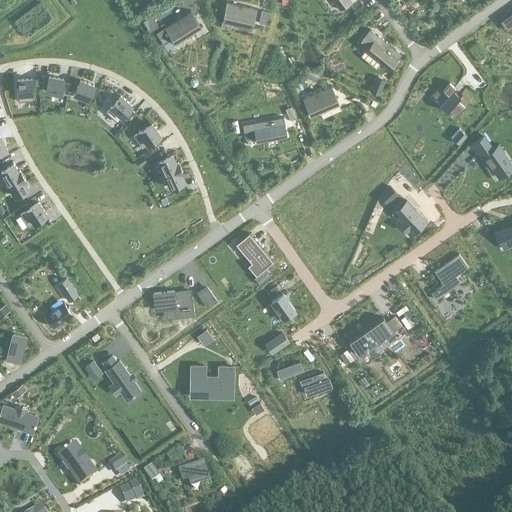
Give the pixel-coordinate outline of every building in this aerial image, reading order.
[(257,8),(227,0),(222,20),(252,28),(257,8)] [(351,0),(325,0),(336,13),(352,0),(351,0)] [(156,32),(163,44),(172,38),(175,44),(202,28),(191,10),(156,32)] [(270,12),(262,10),(259,22),(268,24),(270,12)] [(511,12),(500,20),(504,25),(503,25),(508,30),(511,25),(511,12)] [(150,16),(142,21),(149,32),(157,27),(150,16)] [(370,28),(361,39),(369,45),(365,51),(389,70),(402,54),(370,28)] [(309,71),(306,77),(317,82),(319,76),(309,71)] [(48,83),(47,90),(67,94),(69,82),(63,81),(64,78),(49,76),(49,77),(48,77),(47,83),(48,83)] [(376,76),(370,92),(379,95),(386,79),(376,76)] [(19,101),(34,100),(32,78),(17,79),(18,87),(17,87),(18,93),(19,101)] [(78,86),(75,93),(89,99),(94,85),(80,79),(80,81),(79,80),(77,86),(78,86)] [(441,101),(439,104),(447,111),(449,108),(455,114),(469,99),(462,92),(460,95),(453,89),(455,86),(450,81),(443,89),(448,93),(441,101)] [(303,97),(311,116),(339,104),(331,85),(303,97)] [(112,105),(106,112),(117,122),(132,105),(121,95),(116,101),(115,100),(111,105),(112,105)] [(291,106),(286,109),(291,120),(296,118),(291,106)] [(243,124),(245,137),(255,136),(256,142),(287,137),(283,116),(243,124)] [(141,130),(134,135),(142,147),(160,135),(152,123),(146,127),(141,130)] [(459,128),(452,137),(459,143),(467,134),(459,128)] [(382,134),(374,139),(386,156),(394,151),(382,134)] [(490,143),(485,135),(472,144),(478,151),(490,143)] [(505,151),(500,144),(482,157),(487,164),(490,162),(500,177),(511,169),(511,168),(508,162),(509,161),(503,153),(505,151)] [(160,160),(159,161),(165,174),(180,167),(178,162),(176,162),(172,154),(166,158),(165,157),(160,160)] [(136,160),(139,165),(147,160),(144,155),(136,160)] [(349,160),(341,165),(350,181),(358,176),(349,160)] [(9,183),(23,175),(20,170),(18,171),(14,163),(7,167),(2,170),(1,171),(9,183)] [(180,167),(165,174),(171,187),(172,186),(173,187),(178,184),(185,180),(181,172),(182,171),(180,167)] [(9,183),(16,196),(17,195),(23,192),(22,192),(29,188),(24,180),(26,179),(23,175),(9,183)] [(320,184),(308,192),(323,213),(330,208),(331,207),(330,207),(345,196),(335,182),(324,190),(320,184)] [(391,185),(380,195),(387,203),(398,193),(391,185)] [(406,200),(397,208),(401,213),(398,216),(403,220),(399,223),(406,231),(410,228),(414,232),(422,224),(423,225),(428,220),(423,215),(422,216),(406,200)] [(20,214),(29,226),(36,221),(36,222),(41,219),(41,218),(47,214),(39,202),(20,214)] [(298,216),(287,224),(299,241),(305,237),(306,238),(319,229),(303,207),(295,212),(298,216)] [(511,225),(501,230),(505,239),(506,239),(508,244),(511,241),(511,225)] [(249,232),(236,243),(251,262),(248,265),(256,275),(273,260),(249,232)] [(459,253),(435,270),(444,283),(432,292),(436,299),(461,281),(456,275),(468,266),(459,253)] [(67,277),(58,283),(69,300),(78,294),(67,277)] [(208,287),(199,293),(207,305),(216,299),(208,287)] [(154,293),(156,309),(177,307),(178,316),(193,314),(190,290),(174,292),(174,291),(154,293)] [(283,293),(271,301),(283,318),(295,310),(283,293)] [(64,303),(46,316),(54,326),(72,314),(64,303)] [(405,304),(395,311),(398,315),(408,308),(405,304)] [(383,316),(349,340),(359,354),(372,346),(377,352),(388,344),(384,338),(393,331),(401,325),(395,315),(386,321),(383,316)] [(404,316),(401,318),(407,328),(411,325),(404,316)] [(7,359),(19,362),(26,336),(14,333),(7,359)] [(266,344),(271,352),(287,341),(282,333),(266,344)] [(346,349),(342,352),(349,362),(353,359),(346,349)] [(342,352),(339,354),(346,364),(349,362),(342,352)] [(106,369),(127,398),(126,398),(126,399),(127,398),(127,399),(127,398),(140,389),(140,390),(140,389),(119,360),(119,359),(119,360),(114,364),(113,363),(111,364),(111,365),(106,369)] [(93,360),(85,366),(91,374),(98,369),(93,360)] [(277,369),(280,379),(303,370),(300,361),(277,369)] [(191,365),(191,390),(205,390),(205,385),(219,386),(219,396),(233,396),(233,366),(219,366),(219,376),(205,375),(205,365),(191,365)] [(300,380),(303,387),(305,386),(308,394),(331,385),(329,378),(326,379),(323,371),(300,380)] [(22,385),(13,392),(16,396),(25,389),(22,385)] [(260,402),(254,406),(258,413),(264,409),(260,402)] [(0,405),(0,420),(33,432),(35,425),(36,426),(37,423),(35,423),(38,416),(3,405),(3,407),(0,405)] [(64,452),(59,456),(80,485),(93,476),(72,446),(66,450),(66,449),(64,451),(64,452)] [(120,454),(109,462),(116,472),(127,464),(120,454)] [(240,458),(231,464),(244,482),(252,476),(240,458)] [(184,468),(191,488),(212,480),(205,461),(184,468)] [(152,465),(143,470),(151,482),(159,476),(152,465)] [(136,480),(129,483),(137,500),(144,497),(136,480)]
